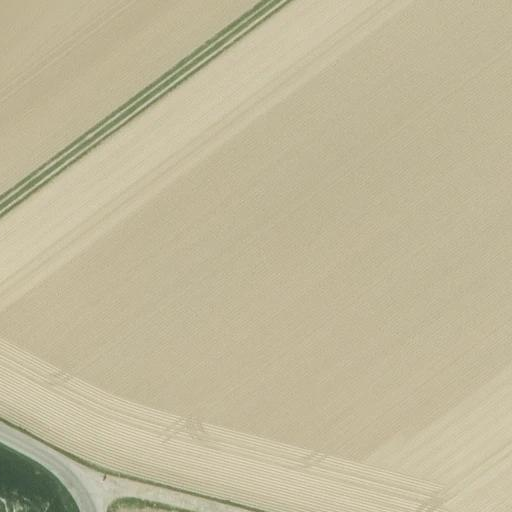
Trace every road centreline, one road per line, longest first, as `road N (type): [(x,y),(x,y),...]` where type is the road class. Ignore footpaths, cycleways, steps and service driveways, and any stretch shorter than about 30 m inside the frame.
road 1 (track): [(287,0),(0,216)]
road 2 (tertiary): [(0,436),(105,486),(106,511)]
